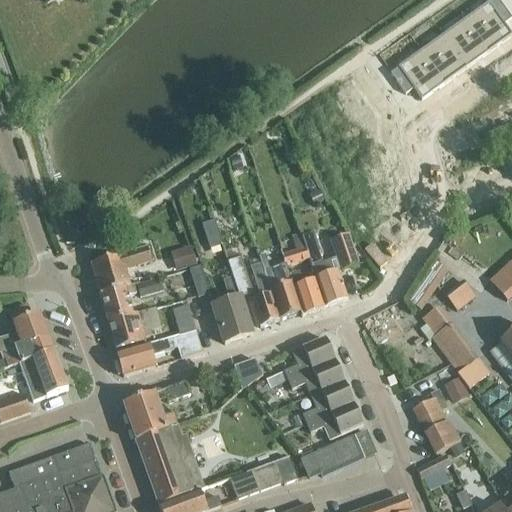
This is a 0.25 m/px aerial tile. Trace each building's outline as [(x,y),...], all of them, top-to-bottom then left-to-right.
[(497,1),(489,6),(496,17),(504,11),(497,1)] [(488,6),(466,22),(489,55),(511,38),(504,27),(496,17),(489,6),(488,6)] [(504,11),(496,17),(504,27),(511,21),(504,11)] [(466,22),(443,38),(466,71),(489,55),(466,22)] [(443,38),(421,54),(444,87),(466,71),(443,38)] [(421,54),(398,71),(405,81),(413,92),(421,103),(444,87),(421,54)] [(482,81),(496,71),(490,63),(476,73),(482,81)] [(398,71),(390,77),(398,87),(405,81),(398,71)] [(405,81),(398,87),(405,97),(413,92),(405,81)] [(239,159),(229,162),(232,172),(242,169),(239,159)] [(318,193),(309,198),(314,207),(323,202),(318,193)] [(222,247),(214,223),(202,227),(210,251),(222,247)] [(310,236),(299,239),(305,259),(306,263),(313,283),(323,311),(345,303),(332,263),(320,267),(316,255),(310,236)] [(306,263),(305,259),(299,238),(291,241),(295,254),(281,259),(285,269),(306,263)] [(358,267),(354,257),(348,238),(330,244),(341,273),(358,267)] [(124,272),(150,263),(146,251),(120,259),(91,267),(100,297),(130,289),(124,272)] [(172,257),(177,273),(195,267),(190,251),(172,257)] [(239,300),(240,300),(252,296),(240,261),(227,266),(232,279),(239,300)] [(511,262),(488,284),(506,304),(511,298),(511,262)] [(263,275),(261,267),(251,270),(259,295),(262,294),(264,299),(251,303),(260,331),(279,324),(263,275)] [(198,301),(210,297),(201,268),(189,271),(198,301)] [(276,271),(263,275),(279,324),(301,316),(290,286),(287,277),(285,269),(276,271)] [(323,311),(313,283),(302,286),(298,274),(287,277),(290,286),(301,316),(302,319),(323,311)] [(462,309),(480,293),(465,276),(447,292),(462,309)] [(212,308),(225,347),(252,338),(240,300),(239,300),(232,279),(223,283),(229,302),(212,308)] [(139,299),(163,292),(159,280),(136,287),(139,299)] [(130,289),(100,297),(107,325),(132,318),(132,317),(127,299),(136,297),(133,288),(130,289)] [(172,313),(180,338),(195,334),(188,308),(172,313)] [(28,349),(48,342),(38,316),(31,319),(27,309),(8,315),(16,337),(0,342),(0,355),(16,351),(27,347),(28,349)] [(132,318),(107,325),(115,353),(145,345),(144,341),(152,339),(150,334),(161,331),(155,311),(132,317),(132,318)] [(487,377),(476,362),(436,311),(420,323),(433,340),(430,342),(457,376),(469,391),(487,377)] [(117,357),(123,379),(154,370),(150,359),(177,351),(180,361),(201,354),(195,334),(180,338),(117,357)] [(511,335),(498,346),(500,350),(490,358),(511,385),(511,335)] [(287,384),(334,363),(324,341),(302,350),(291,355),(297,369),(283,374),(287,384)] [(53,354),(48,342),(28,349),(27,347),(16,351),(18,358),(0,364),(0,373),(7,371),(19,367),(53,354)] [(67,392),(53,354),(19,367),(32,405),(67,392)] [(243,391),(246,389),(261,378),(254,362),(234,369),(243,391)] [(343,385),(334,363),(287,384),(291,393),(305,387),(310,399),(343,385)] [(278,377),(276,382),(278,388),(287,384),(283,374),(278,377)] [(459,380),(444,388),(450,402),(466,394),(459,380)] [(511,391),(507,382),(487,393),(504,426),(511,421),(511,391)] [(343,385),(310,399),(316,412),(302,418),(306,427),(353,407),(343,385)] [(168,406),(190,398),(185,386),(123,408),(135,443),(177,429),(173,418),(163,422),(156,405),(167,401),(168,406)] [(432,404),(439,415),(440,416),(447,412),(438,395),(429,400),(432,404)] [(0,426),(29,416),(23,398),(0,405),(0,426)] [(439,415),(432,404),(412,414),(418,426),(439,415)] [(341,439),(363,429),(353,407),(306,427),(310,436),(324,430),(329,444),(341,439)] [(440,416),(439,415),(418,426),(423,437),(446,426),(440,416)] [(299,419),(293,421),(296,429),(302,427),(299,419)] [(459,446),(446,426),(423,437),(435,459),(459,446)] [(204,492),(193,460),(186,439),(181,440),(177,429),(135,443),(159,509),(199,494),(204,492)] [(363,461),(374,456),(365,434),(354,439),(363,461)] [(353,438),(343,443),(353,466),(363,461),(354,439),(353,438)] [(353,466),(343,443),(332,447),(342,470),(353,466)] [(263,470),(275,466),(289,461),(283,447),(241,462),(246,476),(252,474),(263,470)] [(332,447),(322,452),(332,475),(342,470),(332,447)] [(113,511),(102,479),(98,480),(92,465),(94,464),(88,448),(8,476),(8,478),(12,476),(17,491),(0,496),(0,511),(113,511)] [(322,452),(311,457),(320,476),(321,480),(332,475),(322,452)] [(320,476),(311,457),(300,461),(309,481),(320,476)] [(421,483),(448,469),(444,459),(416,473),(421,483)] [(275,466),(283,486),(283,488),(297,483),(289,461),(275,466)] [(263,470),(271,490),(283,486),(275,466),(263,470)] [(252,474),(260,494),(271,490),(263,470),(252,474)] [(241,478),(248,499),(260,494),(252,474),(246,476),(241,478)] [(237,503),(248,499),(241,478),(229,483),(237,503)] [(511,511),(511,492),(511,493),(511,495),(503,502),(511,511)] [(203,505),(199,494),(159,509),(159,511),(212,511),(221,509),(217,499),(203,505)] [(461,511),(469,508),(463,495),(456,499),(461,511)] [(387,506),(388,511),(407,511),(404,502),(402,501),(387,506)]
